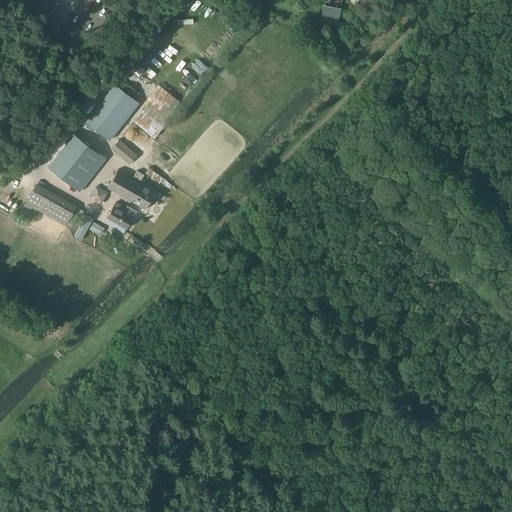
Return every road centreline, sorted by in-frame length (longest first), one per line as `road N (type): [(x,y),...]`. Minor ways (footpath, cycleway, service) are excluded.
road 1 (track): [(135,322),(442,0)]
road 2 (track): [(0,466),(135,322)]
